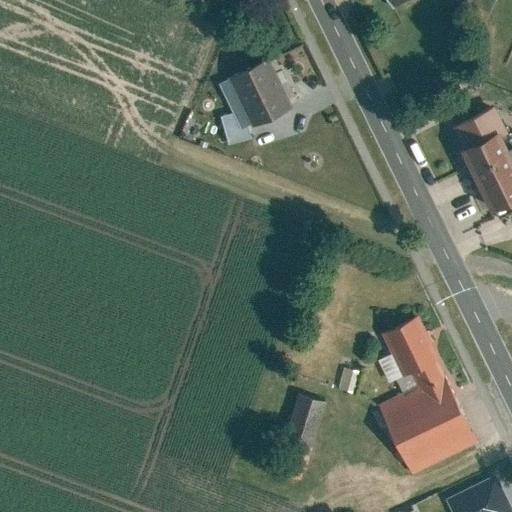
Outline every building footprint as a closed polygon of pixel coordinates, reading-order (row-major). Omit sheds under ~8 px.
[(275,57),(238,75),(260,121),(297,103),(275,57)] [(258,136),(255,123),(260,121),(238,75),(225,81),(239,111),(228,113),(236,142),(258,136)] [(495,104),(454,126),(490,209),(511,200),(511,151),(501,131),(508,128),(495,104)] [(393,329),(419,392),(457,376),(430,314),(393,329)] [(359,373),(345,370),(342,383),(355,386),(359,373)] [(419,392),(386,406),(411,465),(482,435),(457,376),(419,392)] [(332,398),(307,391),(296,430),(321,437),(332,398)] [(511,511),(492,474),(447,496),(455,511),(511,511)]
